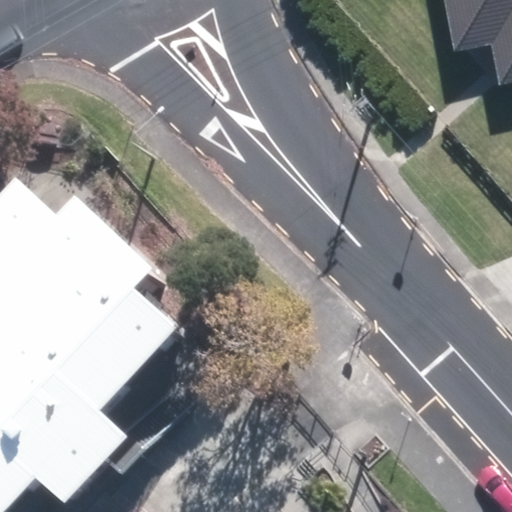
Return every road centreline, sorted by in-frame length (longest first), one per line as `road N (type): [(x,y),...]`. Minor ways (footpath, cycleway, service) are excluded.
road 1 (residential): [(357,237),(216,134),(127,53),(93,0)]
road 2 (residential): [(241,0),(357,237)]
road 3 (residential): [(511,410),(357,237)]
